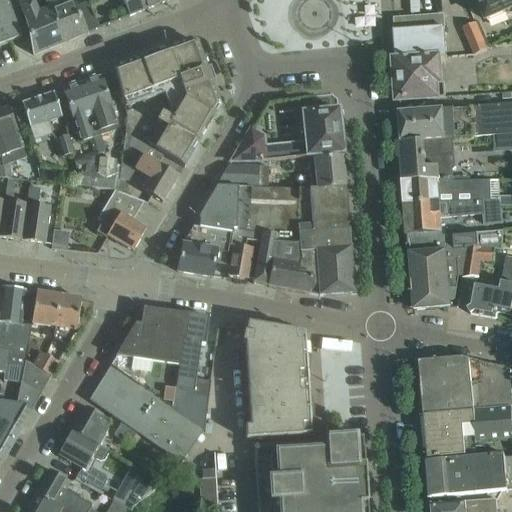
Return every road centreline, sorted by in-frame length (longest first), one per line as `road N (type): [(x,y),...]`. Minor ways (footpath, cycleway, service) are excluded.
road 1 (residential): [(381,326),(361,78),(353,66),(335,64),(261,70)]
road 2 (residential): [(0,500),(107,316),(118,281)]
road 3 (residential): [(261,70),(140,284)]
road 4 (residential): [(140,284),(381,326)]
road 5 (unclassified): [(221,0),(0,88)]
road 6 (residential): [(395,511),(381,326)]
road 7 (residential): [(381,326),(511,352)]
